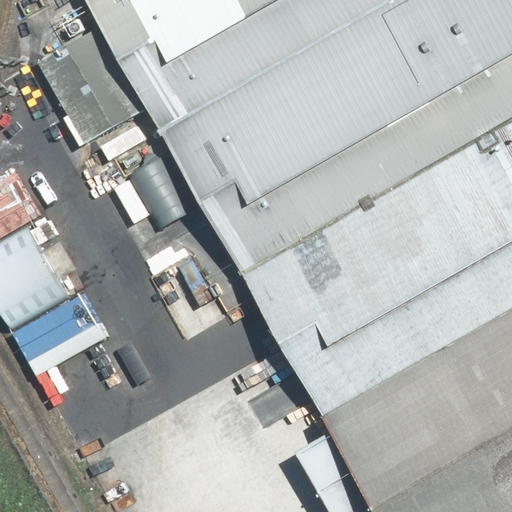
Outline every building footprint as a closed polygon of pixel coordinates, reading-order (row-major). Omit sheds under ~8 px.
[(511,511),(511,0),(80,0),(375,511),(511,511)] [(156,167),(100,198),(121,236),(177,206),(156,167)] [(39,204),(22,173),(0,185),(0,243),(38,223),(30,209),(39,204)] [(77,294),(38,223),(0,243),(0,298),(16,328),(77,294)] [(91,294),(18,333),(33,361),(106,322),(91,294)]
